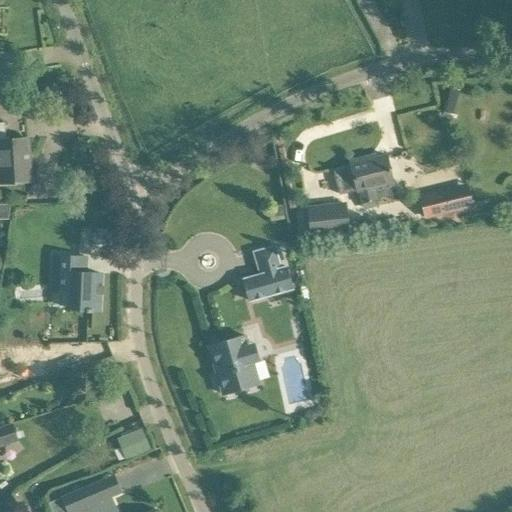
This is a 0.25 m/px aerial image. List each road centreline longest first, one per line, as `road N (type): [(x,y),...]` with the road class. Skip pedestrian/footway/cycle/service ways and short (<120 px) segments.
road 1 (unclassified): [(135,199),(201,153),(340,79),(404,61),(511,53)]
road 2 (residential): [(201,511),(138,355),(135,199)]
road 3 (unclassified): [(135,199),(60,0)]
